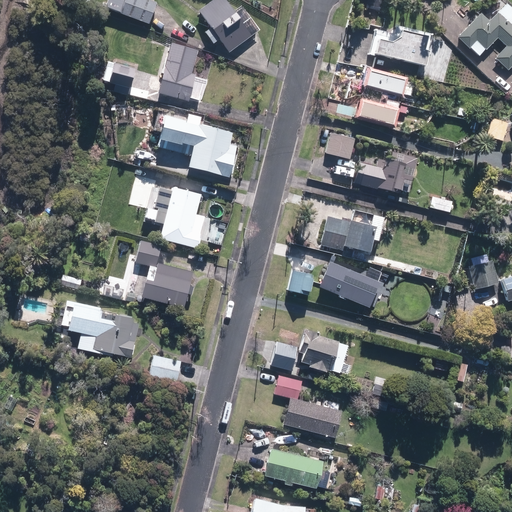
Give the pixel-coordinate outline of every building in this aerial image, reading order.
[(121,11),(120,14),(148,23),(156,2),(148,0),(108,0),(106,6),(121,11)] [(216,42),(226,55),(249,38),(221,0),(214,0),(195,15),(207,31),(201,35),(210,47),(216,42)] [(370,11),(374,11),(377,9),(377,5),(374,2),(371,2),(368,5),(368,8),(370,11)] [(493,60),(505,72),(511,64),(511,17),(501,7),(486,24),(477,16),(455,40),(467,51),(468,50),(476,58),(482,51),(484,52),(495,40),(504,48),(493,60)] [(370,53),(424,65),(427,51),(421,50),(424,36),(398,30),(397,37),(388,42),(376,40),(377,34),(374,33),(370,53)] [(154,96),(184,104),(191,77),(188,76),(194,53),(167,46),(154,96)] [(476,69),(481,74),(485,70),(479,65),(476,69)] [(105,87),(126,93),(132,72),(111,66),(105,87)] [(397,101),(400,90),(401,92),(405,93),(407,90),(406,87),(402,86),(401,87),(403,81),(364,70),(358,90),(397,101)] [(500,91),(507,97),(511,91),(511,90),(506,85),(500,91)] [(350,122),(390,132),(395,112),(355,102),(350,122)] [(202,115),(157,104),(150,133),(156,134),(153,147),(186,156),(183,168),(225,179),(233,146),(226,145),(229,133),(200,126),(202,115)] [(455,116),(463,119),(466,109),(458,107),(455,116)] [(484,138),(501,143),(506,125),(489,120),(484,138)] [(469,131),(476,133),(479,124),(471,122),(469,131)] [(336,159),(347,162),(353,141),(328,134),(322,155),(331,157),(330,159),(335,160),(336,159)] [(351,186),(395,196),(398,181),(409,184),(415,160),(389,154),(387,163),(376,160),(374,169),(356,165),(351,186)] [(469,191),(476,193),(479,184),(471,182),(469,191)] [(156,241),(194,251),(202,218),(193,216),(198,197),(169,190),(168,193),(150,188),(146,208),(150,209),(150,211),(154,211),(150,225),(159,227),(156,241)] [(440,196),(428,195),(426,209),(446,212),(448,202),(439,201),(440,196)] [(341,250),(366,256),(369,243),(374,244),(380,220),(368,217),(366,228),(324,218),(317,247),(341,253),(341,250)] [(137,300),(180,311),(189,275),(153,266),(158,246),(137,241),(132,264),(146,268),(143,283),(141,283),(137,300)] [(467,268),(472,291),(496,286),(491,263),(485,264),(483,256),(469,259),(470,268),(467,268)] [(316,289),(366,310),(376,285),(326,264),(316,289)] [(285,292),(305,297),(309,278),(289,273),(285,292)] [(58,286),(77,291),(79,281),(60,276),(58,286)] [(511,277),(498,282),(505,304),(511,301),(511,277)] [(124,303),(133,305),(135,297),(126,295),(124,303)] [(183,317),(199,321),(204,300),(193,297),(190,309),(185,308),(183,317)] [(110,357),(128,361),(135,326),(129,325),(130,322),(110,317),(108,324),(96,321),(99,309),(64,301),(58,327),(64,328),(63,333),(77,336),(74,351),(109,359),(110,357)] [(327,368),(345,373),(348,365),(340,362),(345,344),(316,335),(317,332),(302,328),(295,351),(300,353),(297,361),(306,363),(305,366),(323,371),(323,369),(327,370),(327,368)] [(270,361),(289,366),(295,347),(276,341),(270,361)] [(147,379),(174,385),(179,362),(151,357),(147,379)] [(432,367),(447,371),(449,362),(434,358),(432,367)] [(465,365),(457,364),(453,381),(460,383),(465,365)] [(306,378),(315,381),(317,375),(308,372),(306,378)] [(280,424),(331,437),(339,409),(295,398),(299,380),(276,374),(271,394),(287,398),(280,424)] [(369,392),(385,397),(387,387),(372,382),(369,392)] [(2,407),(10,411),(16,399),(8,395),(2,407)] [(469,404),(475,407),(477,401),(472,399),(469,404)] [(448,410),(459,411),(460,403),(449,401),(448,410)] [(286,480),(311,486),(312,484),(321,486),(325,470),(316,467),(318,459),(266,446),(259,474),(280,479),(279,482),(285,483),(286,480)] [(372,498),(380,500),(383,486),(375,484),(372,498)] [(300,504),(278,502),(250,496),(247,511),(302,511),(300,511),(300,504)] [(346,503),(358,506),(359,499),(347,497),(346,503)]
